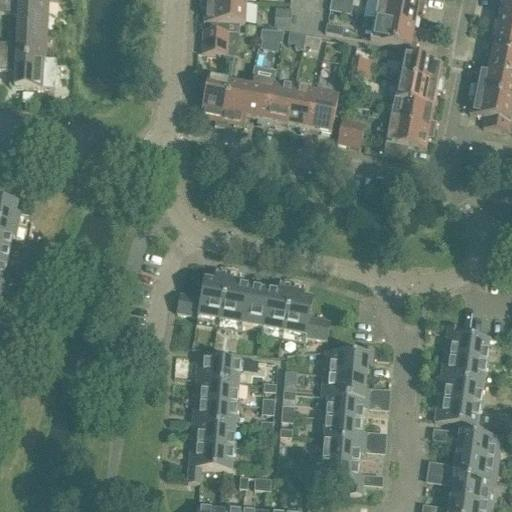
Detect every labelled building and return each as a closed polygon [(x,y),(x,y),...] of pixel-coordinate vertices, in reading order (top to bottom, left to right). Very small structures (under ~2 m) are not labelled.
[(373,0),(373,1),(423,11),(424,4),(420,3),(420,0),(373,0)] [(511,15),(511,0),(502,0),(501,6),(496,5),(495,12),(511,15)] [(378,5),(374,23),(414,31),(417,17),(422,18),(423,11),(373,1),(373,4),(378,5)] [(0,16),(13,17),(17,22),(17,32),(47,34),(48,5),(0,2),(0,16)] [(245,6),(200,3),(199,13),(204,13),(203,26),(244,29),(245,6)] [(511,15),(495,12),(493,19),(498,20),(495,34),(511,37),(511,15)] [(277,14),(276,30),(288,31),(289,15),(277,14)] [(366,40),(365,45),(415,54),(416,46),(412,45),(414,31),(374,23),(371,41),(366,40)] [(344,31),(328,28),(326,37),(342,40),(344,31)] [(11,47),(0,46),(0,60),(45,63),(47,34),(17,32),(16,43),(11,47)] [(228,36),(203,34),(202,45),(227,47),(228,36)] [(281,47),(283,36),(262,34),(260,43),(262,43),(279,47),(281,47)] [(511,37),(495,34),(493,48),(488,47),(487,54),(511,59),(511,37)] [(227,59),(235,60),(238,36),(228,36),(227,47),(227,59)] [(301,54),(303,40),(288,37),(286,47),(294,48),(293,52),(301,54)] [(320,43),(304,41),(302,50),(318,53),(320,43)] [(202,58),(227,59),(227,47),(202,45),(202,58)] [(511,59),(487,54),(485,61),(490,62),(488,75),(487,76),(511,81),(511,59)] [(0,60),(0,74),(10,75),(12,78),(9,80),(9,88),(12,92),(21,93),(23,91),(43,92),(54,93),(54,90),(55,87),(56,83),(56,80),(56,77),(56,73),(56,70),(55,66),(56,64),(45,63),(0,60)] [(440,83),(443,67),(426,64),(402,60),(399,79),(394,78),(393,81),(443,91),(444,84),(440,83)] [(372,68),(353,64),(351,73),(370,76),(372,68)] [(370,76),(351,73),(350,79),(362,81),(369,83),(370,76)] [(478,74),(475,89),(470,88),(469,95),(511,103),(511,81),(487,76),(488,75),(478,74)] [(257,124),(256,128),(265,130),(274,85),(253,81),(251,81),(250,90),(251,91),(245,121),(246,122),(257,124)] [(397,85),(394,103),(434,111),(437,97),(442,98),(443,91),(393,81),(393,84),(397,85)] [(215,125),(214,130),(221,131),(229,87),(207,82),(199,122),(215,125)] [(274,132),(275,127),(287,130),(295,89),(274,85),(265,130),(274,132)] [(349,86),(344,88),(350,100),(356,97),(349,85),(349,86)] [(250,90),(229,87),(221,131),(228,133),(229,128),(243,131),(244,131),(246,122),(245,121),(251,91),(250,90)] [(299,132),(298,137),(307,138),(316,94),(295,89),(287,130),(299,132)] [(338,98),(316,94),(307,138),(317,140),(318,136),(331,138),(338,98)] [(468,102),(472,103),(470,118),(485,121),(483,133),(507,138),(511,114),(511,103),(469,95),(468,102)] [(32,97),(22,97),(22,107),(32,107),(32,97)] [(386,120),(385,123),(390,124),(435,133),(436,126),(431,125),(434,111),(394,103),(390,121),(386,120)] [(342,124),(337,149),(348,151),(353,126),(342,124)] [(428,142),(433,143),(435,133),(390,124),(383,160),(405,164),(407,151),(425,154),(428,142)] [(360,153),(365,129),(353,126),(348,151),(360,153)] [(15,220),(17,210),(0,207),(0,203),(3,186),(0,185),(0,230),(25,235),(26,228),(26,227),(27,226),(27,225),(27,222),(15,220)] [(23,247),(23,244),(24,243),(24,242),(24,241),(25,235),(0,230),(0,251),(9,254),(10,245),(23,247)] [(0,273),(5,275),(9,254),(0,251),(0,273)] [(16,286),(3,284),(5,275),(0,273),(0,295),(13,298),(15,291),(15,290),(15,289),(15,288),(16,286)] [(213,288),(204,286),(201,303),(179,299),(176,318),(197,322),(219,326),(228,277),(222,276),(221,276),(220,276),(219,276),(216,275),(213,288)] [(247,294),(238,292),(241,280),(237,279),(236,279),(235,279),(234,278),(228,277),(219,326),(241,329),(247,294)] [(279,287),(277,299),(268,298),(262,333),(283,337),(292,289),(286,288),(285,288),(284,288),(283,287),(279,287)] [(312,306),(302,304),(304,291),(301,291),(300,291),(299,290),(298,290),(292,289),(283,337),(305,341),(326,345),(328,333),(330,327),(308,323),(312,306)] [(268,298),(247,294),(241,329),(262,333),(268,298)] [(0,308),(11,311),(12,308),(12,307),(12,305),(12,304),(13,298),(0,295),(0,308)] [(486,361),(488,345),(458,340),(459,332),(447,330),(446,340),(452,341),(451,350),(445,349),(443,361),(488,367),(489,361),(486,361)] [(373,362),(373,353),(361,352),(361,360),(331,357),(330,367),(324,366),(323,379),(365,383),(366,370),(367,361),(373,362)] [(482,388),(484,373),(487,373),(488,367),(443,361),(441,373),(447,374),(446,383),(482,388)] [(202,376),(201,385),(238,388),(239,372),(242,373),(242,366),(197,362),(196,375),(202,376)] [(363,404),(364,394),(365,383),(323,379),(322,392),(328,392),(327,401),(363,404)] [(483,404),(480,404),(482,388),(446,383),(445,392),(439,392),(437,404),(482,410),(483,404)] [(236,403),(238,388),(201,385),(201,394),(195,394),(194,406),(239,410),(239,404),(236,403)] [(263,397),(275,398),(276,389),(264,389),(264,390),(263,397)] [(294,405),(295,397),(283,396),(282,404),(294,405)] [(361,426),(362,414),(363,404),(327,401),(326,417),(323,416),(322,422),(361,426)] [(274,405),(263,404),(262,411),(274,412),(274,405)] [(481,416),(482,410),(437,404),(435,416),(441,417),(440,427),(476,432),(479,416),(481,416)] [(198,428),(234,431),(235,415),(238,416),(239,410),(194,406),(193,418),(199,419),(198,428)] [(261,419),(273,420),(274,412),(262,411),(261,419)] [(294,412),(282,411),(281,419),(293,420),(294,412)] [(281,427),(292,428),(293,420),(281,419),(281,427)] [(359,447),(360,437),(361,426),(322,422),(322,428),(325,429),(323,444),(359,447)] [(260,434),(272,435),(273,427),(261,426),(260,433),(260,434)] [(190,449),(235,453),(236,447),(233,446),(234,431),(198,428),(197,437),(191,437),(190,449)] [(279,442),(291,443),(291,442),(292,435),(280,434),(279,442)] [(495,443),(459,437),(457,449),(456,460),(498,465),(500,453),(494,452),(495,443)] [(358,469),(359,457),(359,447),(323,444),(322,460),(319,459),(319,465),(358,469)] [(200,472),(231,475),(232,458),(235,459),(235,453),(190,449),(189,461),(195,462),(195,471),(189,470),(187,487),(199,488),(200,472)] [(454,471),(453,481),(489,486),(490,477),(496,478),(498,465),(456,460),(454,471)] [(319,465),(318,471),(321,472),(320,488),(350,490),(356,491),(356,490),(357,480),(358,469),(319,465)] [(451,491),(450,502),(492,508),(494,496),(488,495),(489,486),(453,481),(451,491)] [(240,482),(239,494),(244,494),(247,494),(248,482),(244,482),(240,482)] [(255,483),(254,495),(262,495),(263,484),(255,483)] [(270,496),(270,484),(263,484),(262,495),(264,496),(270,496)] [(362,490),(356,490),(356,491),(350,490),(349,499),(361,499),(362,490)] [(491,511),(492,508),(450,502),(448,511),(491,511)]
